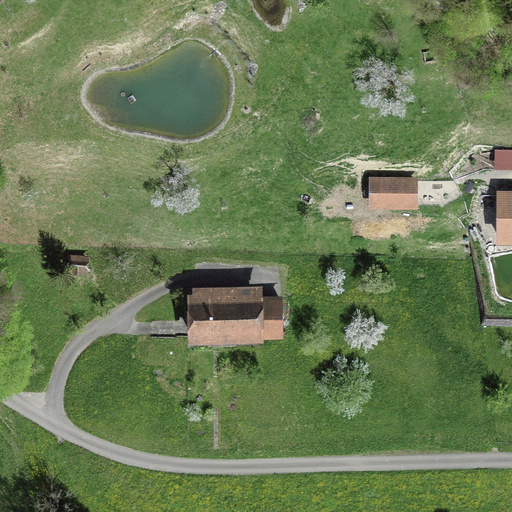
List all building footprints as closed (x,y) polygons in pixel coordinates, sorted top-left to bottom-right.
[(511,153),(497,154),(497,171),(511,171),(511,153)] [(371,210),(413,209),(412,181),(370,182),(371,210)] [(500,240),(511,240),(511,194),(500,194),(500,240)] [(92,251),(64,251),(64,276),(92,276),(92,251)] [(196,296),(196,339),(281,337),(280,302),(253,302),(252,295),(196,296)]
